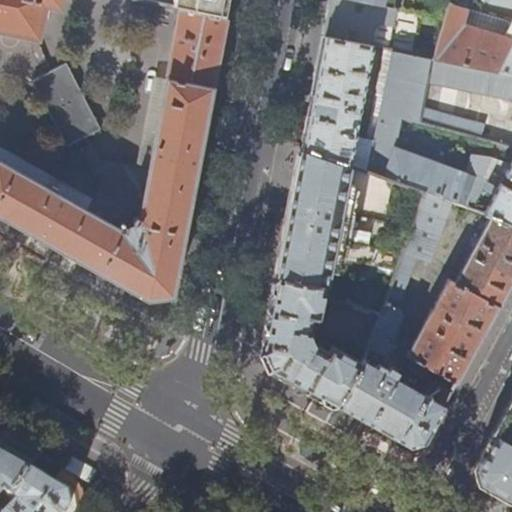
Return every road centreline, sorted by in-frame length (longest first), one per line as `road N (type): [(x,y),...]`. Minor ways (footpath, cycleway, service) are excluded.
road 1 (residential): [(180,429),(209,354),(280,0)]
road 2 (secondary): [(0,330),(180,429)]
road 3 (residential): [(416,511),(511,336)]
road 4 (secondary): [(180,429),(319,511)]
